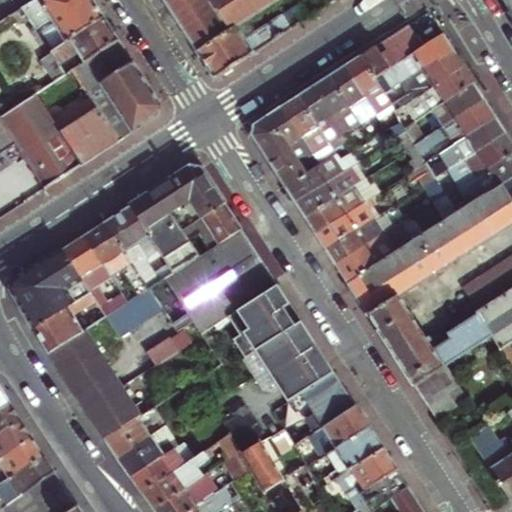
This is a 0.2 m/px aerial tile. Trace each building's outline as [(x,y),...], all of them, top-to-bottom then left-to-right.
[(36,0),(16,13),(21,20),(26,17),(36,31),(51,21),(66,44),(105,20),(93,1),(92,0),(36,0)] [(163,0),(165,3),(169,10),(175,18),(199,55),(238,30),(284,0),(163,0)] [(238,30),(199,55),(209,69),(216,80),(310,20),(301,6),(245,42),(238,30)] [(112,32),(105,20),(66,44),(51,54),(52,55),(59,66),(79,53),(86,63),(119,42),(112,32)] [(376,79),(423,49),(409,26),(382,43),(361,57),(376,79)] [(444,36),(423,49),(376,79),(392,105),(398,102),(397,100),(405,95),(401,87),(454,52),(450,46),(444,36)] [(127,54),(119,42),(86,63),(73,72),(87,94),(100,85),(133,64),(127,54)] [(461,62),(454,52),(401,87),(405,95),(417,87),(423,95),(465,68),(461,62)] [(59,66),(52,55),(41,62),(55,83),(66,76),(59,66)] [(355,61),(345,67),(376,115),(392,105),(376,79),(361,57),(355,61)] [(150,89),(133,64),(100,85),(133,134),(159,117),(162,107),(150,89)] [(340,71),(330,77),(361,125),(376,115),(345,67),(340,71)] [(471,77),(465,68),(423,95),(405,107),(415,122),(433,111),(475,84),(471,77)] [(323,81),(315,87),(345,135),(361,125),(330,77),(323,81)] [(482,95),(475,84),(433,111),(444,128),(486,101),(482,95)] [(308,92),(298,97),(329,145),(345,135),(315,87),(308,92)] [(408,99),(405,95),(397,100),(398,102),(392,105),(396,113),(402,109),(399,104),(408,99)] [(68,176),(82,167),(60,134),(35,96),(0,119),(0,121),(16,145),(29,165),(45,191),(68,176)] [(292,102),(283,107),(314,155),(329,145),(298,97),(292,102)] [(493,112),(486,101),(444,128),(425,140),(415,146),(417,148),(422,157),(451,139),(454,145),(497,118),(493,112)] [(277,111),(267,118),(298,165),(303,162),(314,155),(283,107),(277,111)] [(119,143),(97,110),(60,134),(82,167),(105,152),(119,143)] [(271,166),(285,188),(310,173),(303,162),(298,165),(267,118),(254,126),(252,136),(271,166)] [(504,129),(497,118),(454,145),(440,154),(451,171),(465,162),(507,134),(504,129)] [(0,155),(16,145),(0,121),(0,155)] [(405,129),(400,123),(391,129),(397,139),(398,138),(407,133),(405,129)] [(425,140),(415,123),(405,129),(407,133),(415,146),(425,140)] [(417,148),(415,146),(407,133),(398,138),(408,153),(417,148)] [(511,141),(507,134),(465,162),(476,179),(511,155),(511,141)] [(422,157),(417,148),(408,153),(411,159),(407,162),(414,172),(427,164),(422,157)] [(291,197),(296,204),(357,164),(351,154),(340,161),(336,156),(310,173),(285,188),(291,197)] [(511,155),(476,179),(487,196),(511,179),(511,155)] [(460,189),(476,179),(465,162),(451,171),(449,172),(460,189)] [(302,214),(306,219),(367,180),(357,164),(296,204),(302,214)] [(437,180),(427,164),(414,172),(407,176),(412,184),(418,180),(424,188),(437,180)] [(41,194),(45,191),(29,165),(16,174),(33,199),(41,194)] [(164,187),(131,208),(151,238),(175,276),(201,259),(182,230),(188,226),(190,228),(196,224),(226,205),(203,170),(192,169),(164,187)] [(0,220),(33,199),(16,174),(0,184),(0,220)] [(511,179),(487,196),(471,206),(458,214),(445,222),(414,243),(348,285),(359,301),(369,316),(397,298),(511,224),(511,179)] [(471,206),(487,196),(476,179),(460,189),(471,206)] [(313,230),(316,235),(374,198),(382,193),(376,184),(372,187),(367,180),(306,219),(313,230)] [(447,195),(437,180),(424,188),(433,204),(447,195)] [(433,204),(445,222),(458,214),(447,195),(433,204)] [(322,245),(326,251),(384,214),(374,198),(316,235),(322,245)] [(226,205),(196,224),(208,243),(215,244),(218,248),(243,232),(237,223),(226,205)] [(106,225),(149,292),(155,289),(131,250),(151,238),(131,208),(122,214),(106,225)] [(332,261),(336,266),(393,230),(384,214),(326,251),(332,261)] [(344,279),(348,285),(414,243),(402,224),(393,230),(336,266),(344,279)] [(85,238),(104,268),(111,278),(119,273),(137,300),(149,292),(106,225),(97,230),(85,238)] [(261,259),(243,232),(218,248),(201,259),(175,276),(155,289),(149,292),(163,313),(172,327),(190,315),(266,266),(261,259)] [(77,243),(64,252),(91,294),(93,297),(100,293),(97,289),(107,283),(99,271),(104,268),(85,238),(77,243)] [(80,302),(91,294),(64,252),(59,255),(52,259),(80,302)] [(28,318),(35,330),(70,308),(73,314),(78,311),(74,305),(80,302),(52,259),(13,284),(11,290),(28,318)] [(478,312),(511,290),(511,259),(464,290),(478,312)] [(274,279),(266,266),(190,315),(204,336),(230,319),(279,287),(274,279)] [(243,354),(299,318),(292,307),(279,287),(230,319),(241,337),(235,341),(243,354)] [(511,290),(478,312),(477,313),(479,316),(492,336),(500,349),(509,344),(511,341),(511,290)] [(107,319),(106,320),(119,342),(163,313),(149,292),(137,300),(129,306),(107,319)] [(91,294),(80,302),(74,305),(78,311),(83,308),(88,316),(100,308),(93,297),(91,294)] [(122,295),(100,309),(107,319),(129,306),(122,295)] [(407,375),(414,386),(443,368),(432,351),(397,298),(369,316),(378,331),(392,352),(407,375)] [(45,345),(51,355),(86,333),(73,314),(70,308),(35,330),(45,345)] [(451,339),(432,351),(443,368),(445,366),(492,336),(479,316),(448,335),(451,339)] [(299,318),(243,354),(246,360),(257,353),(284,395),(290,403),(303,395),(335,374),(330,366),(305,327),(299,318)] [(182,330),(146,353),(155,367),(190,344),(182,330)] [(58,366),(79,398),(113,375),(86,333),(51,355),(58,366)] [(511,349),(509,344),(500,349),(511,366),(511,349)] [(427,407),(449,393),(458,387),(445,366),(443,368),(414,386),(418,392),(425,403),(427,407)] [(347,392),(335,374),(303,395),(315,415),(307,421),(315,434),(357,408),(347,392)] [(102,432),(107,441),(141,419),(113,375),(79,398),(102,432)] [(0,412),(11,406),(0,387),(0,412)] [(449,393),(427,407),(432,415),(436,420),(457,406),(449,393)] [(18,416),(11,406),(0,412),(0,436),(22,424),(18,416)] [(364,419),(357,408),(315,434),(295,447),(296,448),(297,451),(305,464),(308,469),(329,455),(371,429),(364,419)] [(163,431),(168,428),(155,410),(147,415),(154,426),(158,424),(163,431)] [(114,452),(119,459),(154,437),(141,419),(107,441),(106,441),(114,452)] [(30,435),(22,424),(0,436),(0,460),(33,441),(30,435)] [(125,468),(132,478),(180,445),(168,428),(163,431),(154,437),(119,459),(125,468)] [(511,500),(511,470),(505,460),(485,428),(471,437),(491,469),(493,473),(511,501),(511,500)] [(377,437),(371,429),(329,455),(342,476),(385,450),(377,437)] [(282,456),(296,448),(295,447),(285,431),(272,439),(282,456)] [(39,450),(33,441),(0,460),(0,485),(45,458),(39,450)] [(254,473),(274,461),(269,452),(264,443),(244,455),(253,470),(254,473)] [(137,485),(144,495),(187,465),(180,455),(185,451),(180,445),(132,478),(137,485)] [(149,502),(156,511),(205,479),(201,473),(213,465),(211,461),(223,453),(218,445),(187,465),(144,495),(149,502)] [(385,450),(342,476),(321,490),(327,500),(340,492),(337,488),(341,486),(347,495),(348,495),(357,509),(358,509),(365,504),(359,495),(398,471),(393,461),(385,450)] [(283,460),(291,473),(305,464),(297,451),(283,460)] [(227,464),(237,481),(253,470),(244,455),(243,453),(231,461),(227,464)] [(52,469),(45,458),(0,485),(0,510),(55,474),(52,469)] [(264,490),(284,478),(279,471),(274,461),(254,473),(264,490)] [(294,472),(313,505),(324,498),(305,466),(294,472)] [(359,495),(365,504),(370,511),(375,511),(411,489),(405,481),(398,471),(359,495)] [(62,483),(55,474),(0,510),(0,511),(72,511),(79,507),(76,502),(62,483)] [(156,511),(191,511),(220,493),(209,476),(205,479),(156,511)] [(277,511),(304,511),(292,491),(284,478),(264,490),(277,511)] [(228,511),(244,501),(241,496),(235,500),(227,488),(220,493),(191,511),(228,511)] [(425,511),(411,489),(375,511),(425,511)] [(314,507),(316,511),(333,511),(326,500),(314,507)] [(250,511),(244,501),(228,511),(250,511)]
